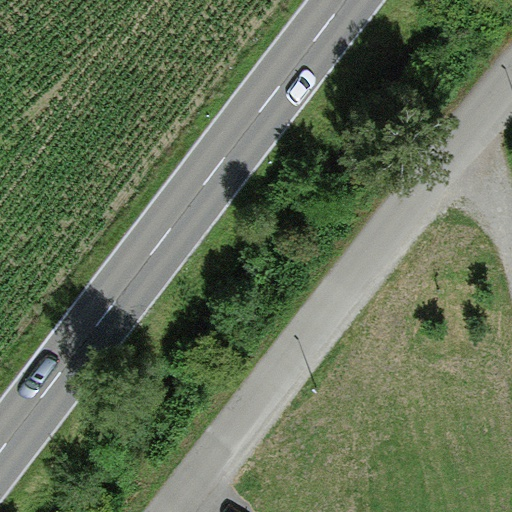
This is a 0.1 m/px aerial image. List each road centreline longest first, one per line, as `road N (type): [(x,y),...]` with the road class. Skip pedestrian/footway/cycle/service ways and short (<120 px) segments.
road 1 (secondary): [(0,449),(344,0)]
road 2 (residential): [(458,153),(174,511)]
